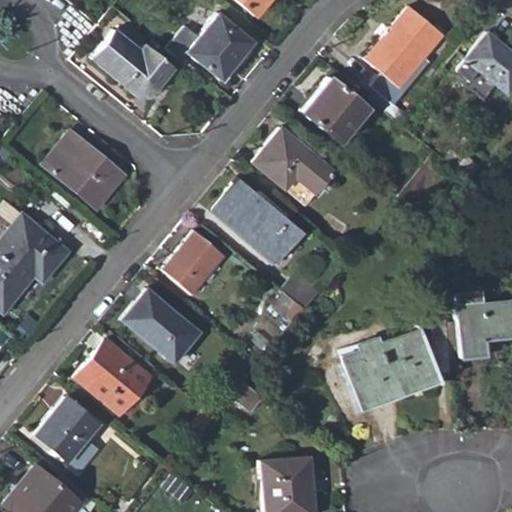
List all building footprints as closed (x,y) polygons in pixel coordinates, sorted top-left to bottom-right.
[(233,0),(252,15),(264,0),(233,0)] [(381,41),(364,61),(377,72),(367,84),(389,101),(409,76),(423,59),(418,55),(437,34),(403,6),(384,28),(381,25),(376,32),(378,34),(375,37),(381,41)] [(183,27),(163,49),(176,60),(183,51),(217,79),(248,41),(213,12),(193,36),(183,27)] [(110,29),(87,56),(130,91),(133,92),(136,92),(139,92),(143,91),(148,90),(152,87),(170,67),(140,43),(135,49),(110,29)] [(511,55),(482,31),(450,69),(463,80),(473,69),(502,92),(511,80),(511,55)] [(359,57),(364,61),(381,41),(375,37),(359,57)] [(324,75),(296,110),(334,142),(362,107),(324,75)] [(248,161),(281,186),(290,174),(313,192),(330,171),(276,127),(248,161)] [(66,129),(39,162),(93,207),(120,174),(66,129)] [(409,200),(430,198),(426,156),(395,194),(409,200)] [(281,186),(303,204),(313,192),(290,174),(281,186)] [(234,178),(209,208),(240,233),(244,228),(262,243),(260,245),(275,258),(298,230),(234,178)] [(17,211),(0,231),(0,310),(30,275),(39,281),(64,249),(17,211)] [(190,231),(159,268),(188,292),(220,255),(190,231)] [(292,268),(275,288),(279,291),(300,308),(317,289),(292,268)] [(142,288),(118,317),(169,360),(193,331),(142,288)] [(450,292),(453,320),(455,348),(456,355),(481,353),(481,338),(511,333),(511,306),(511,298),(478,301),(477,289),(450,292)] [(270,303),(290,320),(300,308),(279,291),(270,303)] [(425,306),(431,372),(447,371),(445,349),(442,322),(440,305),(425,306)] [(442,322),(445,349),(455,348),(453,320),(442,322)] [(433,376),(431,372),(415,327),(375,342),(372,335),(358,341),(379,396),(433,376)] [(101,338),(70,376),(115,413),(146,375),(101,338)] [(355,404),(379,396),(358,341),(351,343),(352,350),(337,355),(355,404)] [(249,410),(260,397),(240,381),(229,394),(249,410)] [(60,394),(31,432),(76,469),(94,447),(83,437),(94,423),(60,394)] [(211,417),(202,408),(192,420),(202,428),(211,417)] [(202,428),(192,420),(188,425),(198,432),(202,428)] [(256,459),(259,511),(309,511),(305,455),(256,459)] [(31,464),(0,501),(12,511),(69,511),(77,503),(51,482),(31,464)] [(69,511),(86,511),(93,504),(57,474),(51,482),(77,503),(69,511)]
